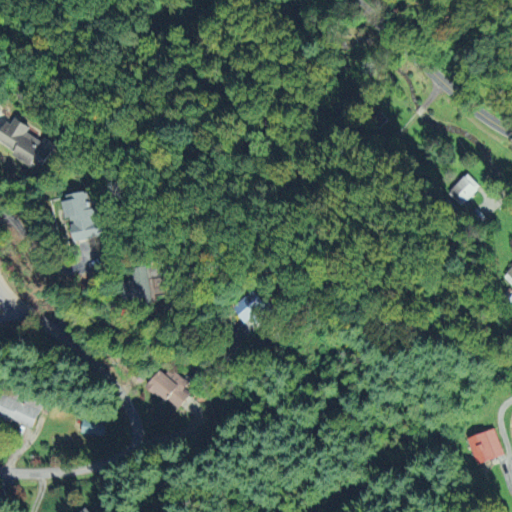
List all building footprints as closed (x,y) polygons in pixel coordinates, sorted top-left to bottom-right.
[(1,139),(19,148),(17,151),(46,167),(60,141),(49,135),(46,140),(30,131),(34,124),(15,114),(1,139)] [(448,192),(462,205),(480,186),(466,173),(448,192)] [(104,205),(93,206),(91,190),(66,193),(69,217),(75,216),(78,238),(108,235),(104,205)] [(130,300),(157,296),(152,264),(136,266),(139,279),(127,281),(130,300)] [(511,265),(502,277),(511,285),(511,265)] [(253,317),(259,324),(268,315),(263,309),(269,304),(255,288),(234,307),(248,322),(253,317)] [(184,389),(188,383),(162,366),(148,387),(179,408),(190,393),(184,389)] [(42,404),(0,385),(0,415),(32,429),(42,404)] [(105,423),(83,418),(80,432),(102,437),(105,423)] [(468,435),(474,462),(503,456),(497,429),(468,435)]
